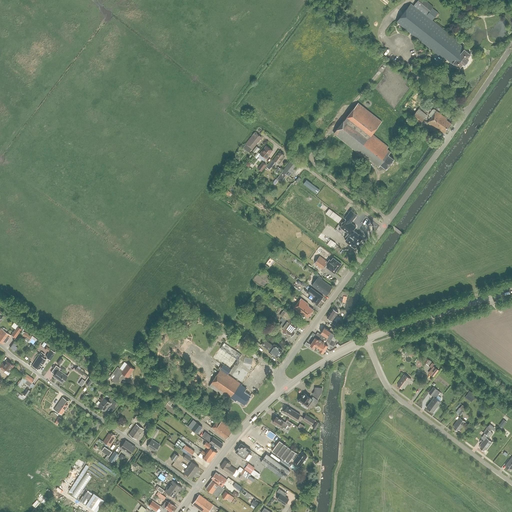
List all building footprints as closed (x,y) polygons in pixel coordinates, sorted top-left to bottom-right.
[(433,7),(423,0),(418,0),(413,6),(411,4),(396,22),(404,28),(445,61),(446,59),(453,64),(453,63),(460,68),(463,64),(465,65),(468,60),(467,59),(470,55),(464,50),(465,49),(460,45),(461,44),(432,21),(438,13),(432,9),(433,7)] [(386,169),(394,160),(388,155),(391,152),(386,149),(388,147),(372,134),(381,122),(358,104),(334,134),(362,156),(363,155),(371,161),(372,161),(379,167),(378,168),(381,170),(383,167),(386,169)] [(418,110),(412,117),(420,123),(426,116),(418,110)] [(428,116),(431,118),(427,124),(436,130),(437,129),(444,134),(451,124),(446,120),(436,112),(433,110),(431,111),(428,116)] [(245,144),(252,149),(262,137),(255,132),(245,144)] [(260,154),(258,157),(264,161),(266,158),(266,159),(269,155),(272,151),(266,146),(260,154)] [(278,153),(266,168),(269,170),(275,162),(278,164),(283,157),(282,156),(283,155),(280,153),(279,154),(278,153)] [(292,173),(294,170),(293,169),(295,166),(293,165),(294,164),(290,161),(282,171),(278,177),(277,177),(273,182),(276,184),(280,179),(282,180),(286,174),(288,175),(291,172),(292,173)] [(260,166),(258,169),(261,171),(263,169),(266,165),(266,164),(263,162),(260,166)] [(307,180),(303,184),(316,194),(320,190),(307,180)] [(329,209),(326,214),(338,223),(342,218),(329,209)] [(346,220),(340,228),(347,233),(346,235),(347,236),(347,237),(348,237),(345,240),(355,247),(363,237),(353,230),(356,226),(350,222),(357,214),(351,210),(344,218),(346,220)] [(334,273),(341,263),(333,257),(331,260),(330,259),(328,262),(320,256),(314,263),(322,269),(325,265),(327,266),(326,267),(334,273)] [(319,276),(317,278),(312,286),(326,296),(332,287),(321,280),(322,278),(319,276)] [(317,305),(323,296),(311,287),(307,293),(310,295),(311,294),(315,297),(312,301),(317,305)] [(308,317),(313,310),(309,307),(308,304),(300,298),(294,308),(303,315),(304,314),(308,317)] [(333,309),(327,318),(331,320),(330,321),(330,323),(331,323),(335,325),(337,322),(334,320),(335,319),(336,317),(339,313),(338,312),(337,310),(335,311),(333,309)] [(283,310),(279,315),(285,319),(280,326),(284,329),(283,331),(286,333),(285,334),(289,337),(290,334),(292,336),(295,332),(294,331),(298,326),(294,323),(294,322),(290,319),(292,316),(283,310)] [(17,326),(11,334),(15,337),(21,329),(20,328),(17,326)] [(335,334),(334,334),(324,328),(321,333),(335,342),(337,338),(333,336),(335,334)] [(5,343),(11,336),(1,329),(0,330),(0,341),(3,343),(4,342),(5,343)] [(317,349),(325,337),(323,335),(322,336),(318,333),(316,335),(322,339),(321,340),(320,339),(319,340),(315,338),(311,346),(314,348),(315,347),(317,349)] [(253,346),(257,341),(246,334),(243,339),(253,346)] [(326,341),(328,339),(328,338),(325,337),(317,349),(320,350),(319,351),(323,354),(328,346),(324,344),(325,343),(324,342),(325,341),(326,342),(326,341)] [(277,357),(282,350),(274,344),(273,345),(265,339),(262,344),(269,350),(268,351),(277,357)] [(15,345),(17,344),(14,342),(9,347),(14,351),(18,347),(15,345)] [(223,365),(209,386),(222,395),(222,394),(226,397),(227,397),(231,399),(231,398),(236,402),(237,400),(245,405),(251,397),(244,392),(246,389),(241,386),(242,385),(227,374),(230,370),(242,355),(224,343),(213,358),(223,365)] [(49,361),(55,353),(51,350),(46,357),(47,358),(46,359),(49,361)] [(39,369),(46,360),(42,357),(43,355),(41,353),(32,366),(38,370),(38,369),(39,369)] [(13,365),(7,361),(4,364),(2,363),(0,366),(0,368),(4,371),(6,369),(9,371),(13,365)] [(110,377),(112,379),(112,382),(119,383),(120,378),(123,374),(128,378),(132,372),(134,369),(128,364),(125,362),(120,368),(118,367),(110,377)] [(60,368),(56,365),(51,372),(54,375),(53,377),(62,383),(67,376),(59,370),(60,368)] [(434,366),(428,373),(434,377),(439,370),(434,366)] [(30,386),(34,379),(26,374),(24,378),(25,378),(23,381),(25,382),(25,383),(30,386)] [(404,388),(411,380),(404,374),(397,383),(398,384),(397,385),(402,389),(403,387),(404,388)] [(102,381),(100,384),(101,384),(102,385),(110,391),(112,387),(110,385),(109,386),(104,383),(103,382),(102,382),(102,381)] [(434,397),(426,407),(433,412),(441,402),(440,402),(435,398),(437,395),(440,392),(433,387),(431,390),(429,393),(434,397)] [(469,391),(464,397),(468,400),(470,397),(474,399),(476,396),(469,391)] [(312,401),(315,404),(318,400),(313,396),(311,399),(305,394),(303,397),(302,396),(299,402),(302,404),(302,405),(305,408),(307,406),(308,407),(312,401)] [(61,415),(69,403),(68,402),(69,401),(63,397),(54,410),(61,415)] [(104,398),(98,406),(105,411),(109,406),(112,408),(116,402),(110,398),(108,401),(104,398)] [(296,421),(300,415),(287,406),(283,412),(296,421)] [(306,414),(303,419),(312,425),(315,420),(306,414)] [(285,429),(288,426),(290,427),(292,424),(287,420),(285,423),(284,422),(284,421),(282,420),(281,420),(276,417),(275,420),(274,420),(273,421),(273,422),(273,423),(276,425),(276,426),(280,428),(280,427),(283,429),(284,428),(285,429)] [(459,430),(465,422),(459,418),(453,426),(454,427),(453,428),(457,431),(458,429),(459,430)] [(226,439),(234,430),(222,421),(221,421),(219,419),(212,428),(214,430),(226,439)] [(148,422),(144,428),(145,430),(148,433),(154,426),(148,422)] [(196,422),(192,429),(198,434),(203,427),(196,422)] [(137,438),(144,429),(136,424),(129,434),(135,438),(136,437),(137,438)] [(156,428),(150,436),(153,438),(159,430),(156,428)] [(110,446),(116,438),(114,436),(115,435),(111,432),(110,434),(109,433),(103,442),(110,446)] [(210,442),(220,449),(223,444),(214,437),(213,438),(211,436),(208,441),(210,442)] [(486,437),(479,446),(481,447),(480,448),(483,451),(484,450),(486,451),(492,442),(486,437)] [(156,450),(159,445),(152,439),(147,447),(153,451),(154,449),(156,450)] [(130,455),(136,447),(126,441),(121,448),(130,455)] [(279,441),(272,451),(282,459),(280,462),(289,469),(291,465),(288,463),(291,458),(293,460),(300,466),(307,457),(300,452),(298,455),(295,453),(279,441)] [(206,453),(213,458),(217,452),(210,447),(211,445),(206,442),(203,445),(208,449),(206,453)] [(241,444),(235,452),(245,459),(247,456),(251,451),(241,444)] [(190,456),(194,451),(185,445),(182,450),(190,456)] [(104,447),(102,451),(109,456),(112,452),(104,447)] [(213,458),(206,453),(202,450),(201,453),(204,455),(203,457),(210,462),(213,458)] [(111,456),(109,460),(114,463),(119,455),(118,454),(114,452),(111,456)] [(179,456),(175,453),(171,459),(175,462),(179,456)] [(266,454),(261,462),(285,480),(291,472),(266,454)] [(233,475),(236,470),(230,466),(231,464),(225,460),(220,467),(226,471),(226,470),(233,475)] [(184,472),(188,475),(191,478),(199,468),(192,462),(184,472)] [(238,470),(240,472),(241,473),(240,474),(245,477),(248,472),(246,472),(240,467),(238,470)] [(212,480),(224,489),(222,487),(227,480),(219,474),(219,475),(216,472),(212,478),(213,479),(212,480)] [(86,473),(71,495),(77,499),(92,478),(86,473)] [(217,497),(224,489),(212,480),(206,489),(217,497)] [(178,493),(182,487),(172,481),(169,486),(178,493)] [(236,483),(234,486),(238,489),(241,491),(243,488),(240,486),(236,483)] [(174,498),(178,493),(169,486),(165,491),(174,498)] [(281,494),(277,500),(285,505),(289,500),(285,497),(282,495),(284,492),(279,489),(277,492),(281,494)] [(82,497),(79,501),(86,505),(95,511),(103,500),(93,493),(93,494),(88,491),(86,493),(92,496),(88,501),(82,497)] [(226,500),(230,494),(225,491),(221,496),(226,500)] [(39,500),(44,504),(48,500),(43,495),(39,500)] [(202,511),(209,511),(214,505),(200,495),(193,505),(202,511)] [(149,506),(156,511),(160,506),(152,501),(149,506)] [(166,507),(165,508),(171,511),(172,511),(176,507),(169,502),(169,503),(166,501),(163,505),(166,507)]
